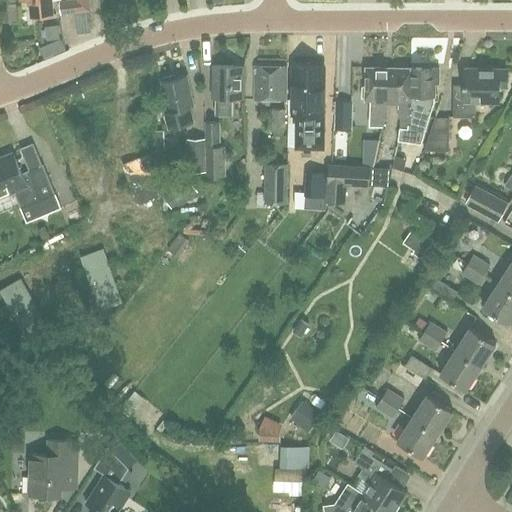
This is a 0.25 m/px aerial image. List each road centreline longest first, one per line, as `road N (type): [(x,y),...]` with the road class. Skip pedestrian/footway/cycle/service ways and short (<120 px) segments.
road 1 (residential): [(0,95),(139,41),(271,21)]
road 2 (residential): [(271,21),(511,21)]
